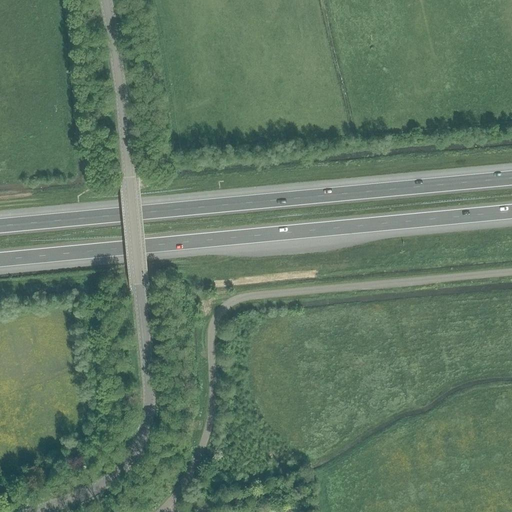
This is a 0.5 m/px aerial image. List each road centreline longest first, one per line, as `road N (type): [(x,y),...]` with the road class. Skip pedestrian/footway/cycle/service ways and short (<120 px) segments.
road 1 (tertiary): [(38,511),(117,474),(138,447),(150,410),(106,0)]
road 2 (motorway): [(511,178),(0,226)]
road 3 (motorway): [(0,260),(511,212)]
road 4 (unclassified): [(159,511),(206,438),(211,331),(226,304),(511,272)]
